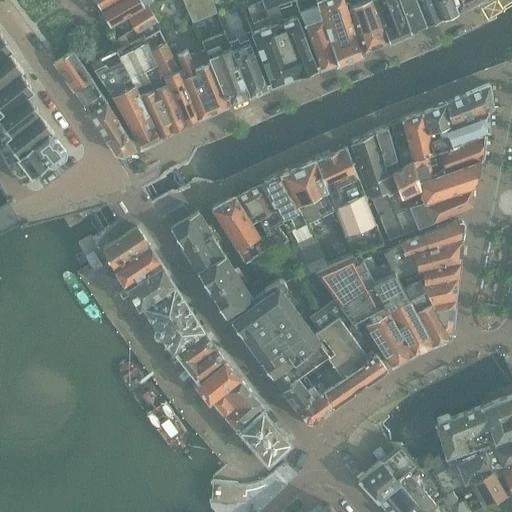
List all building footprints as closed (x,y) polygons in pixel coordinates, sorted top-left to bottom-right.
[(94,0),(100,11),(120,0),(94,0)] [(148,5),(155,0),(120,0),(100,11),(108,29),(128,18),(144,7),(148,5)] [(213,12),(209,0),(182,0),(191,21),(213,12)] [(283,16),(282,11),(279,3),(288,0),(261,0),(263,2),(248,8),(256,29),(250,31),(270,85),(299,74),(317,68),(300,16),(284,21),(282,16),(283,16)] [(363,50),(347,0),(316,0),(319,5),(302,12),(321,67),(363,50)] [(387,40),(371,0),(347,0),(363,50),(387,40)] [(411,30),(398,0),(371,0),(387,40),(411,30)] [(426,24),(416,0),(398,0),(411,30),(426,24)] [(441,18),(435,0),(416,0),(426,24),(441,18)] [(457,11),(452,0),(435,0),(441,18),(457,11)] [(479,0),(452,0),(457,11),(460,10),(479,0)] [(141,31),(157,21),(148,5),(144,7),(128,18),(134,29),(124,35),(127,39),(119,44),(121,46),(142,34),(141,31)] [(200,117),(168,47),(159,30),(162,29),(157,21),(141,31),(142,34),(184,124),(200,117)] [(0,33),(0,151),(3,158),(7,163),(7,165),(12,172),(23,184),(36,173),(38,176),(64,156),(65,150),(57,140),(54,140),(50,135),(53,132),(52,131),(40,115),(41,114),(40,113),(28,96),(34,91),(33,90),(21,73),(23,71),(22,70),(9,53),(13,50),(12,49),(0,33)] [(184,124),(142,34),(121,46),(117,48),(157,136),(158,138),(163,139),(169,136),(171,132),(170,130),(184,124)] [(250,95),(227,43),(224,34),(202,42),(205,50),(229,104),(250,95)] [(266,88),(248,43),(239,47),(236,39),(227,43),(250,95),(266,88)] [(229,104),(205,50),(188,56),(186,50),(178,53),(175,44),(168,47),(200,117),(229,104)] [(157,136),(117,48),(89,63),(118,108),(139,146),(157,136)] [(57,60),(53,63),(58,69),(73,92),(82,105),(100,93),(92,81),(91,79),(91,78),(73,54),(71,51),(60,58),(57,60)] [(488,84),(445,103),(452,124),(487,111),(492,107),(488,84)] [(100,93),(82,105),(88,114),(115,154),(122,155),(124,154),(126,153),(134,148),(106,102),(100,93)] [(445,103),(422,113),(427,132),(452,124),(445,103)] [(432,153),(413,159),(418,181),(446,172),(440,154),(460,147),(460,142),(485,133),(488,129),(487,112),(487,111),(452,124),(427,132),(431,149),(432,153)] [(391,126),(396,148),(401,167),(413,159),(432,153),(431,149),(427,132),(422,113),(404,120),(391,126)] [(387,128),(375,133),(388,176),(392,175),(391,173),(397,170),(396,160),(393,148),(387,128)] [(375,133),(351,143),(351,144),(371,198),(387,192),(388,194),(398,191),(392,175),(388,176),(375,133)] [(460,147),(440,154),(446,172),(482,159),(485,133),(460,142),(460,147)] [(330,154),(315,161),(335,209),(345,235),(350,250),(352,253),(383,242),(376,223),(375,223),(366,200),(371,198),(351,144),(346,147),(330,154)] [(397,170),(391,173),(392,175),(398,191),(401,199),(420,189),(418,181),(413,159),(401,167),(396,148),(393,148),(396,160),(397,170)] [(398,191),(388,194),(395,212),(405,208),(423,203),(472,186),(475,186),(482,159),(446,172),(418,181),(420,189),(401,199),(398,191)] [(315,161),(278,177),(297,211),(299,211),(306,223),(335,209),(315,161)] [(278,177),(261,185),(282,223),(288,232),(292,229),(306,223),(299,211),(297,211),(278,177)] [(245,192),(235,197),(252,223),(258,220),(265,233),(279,247),(288,239),(277,226),(282,223),(261,185),(245,192)] [(387,192),(371,198),(378,216),(389,240),(472,206),(472,186),(423,203),(405,208),(395,212),(388,194),(387,192)] [(235,197),(213,210),(245,263),(246,263),(250,260),(272,246),(261,233),(258,235),(252,223),(235,197)] [(192,264),(224,316),(232,311),(252,299),(198,211),(190,216),(183,204),(164,214),(194,263),(192,264)] [(400,244),(383,252),(388,262),(394,273),(396,277),(398,279),(417,270),(457,261),(460,261),(464,225),(460,220),(400,244)] [(113,265),(147,243),(136,226),(102,248),(113,265)] [(312,236),(305,240),(315,261),(316,261),(320,259),(323,257),(313,238),(312,236)] [(298,243),(297,243),(307,265),(315,261),(305,240),(298,243)] [(125,287),(161,265),(147,243),(113,265),(111,266),(125,287)] [(324,267),(315,271),(341,307),(351,321),(361,316),(368,326),(392,365),(435,345),(416,312),(408,297),(403,288),(400,283),(398,279),(396,277),(394,273),(388,262),(376,268),(371,257),(363,261),(362,259),(361,256),(361,255),(360,255),(360,254),(359,254),(358,254),(357,254),(356,254),(353,256),(352,254),(327,266),(324,267)] [(417,270),(398,279),(400,283),(403,288),(420,279),(422,283),(424,283),(458,275),(460,261),(457,261),(417,270)] [(138,309),(142,306),(174,286),(161,265),(125,287),(138,309)] [(420,279),(403,288),(408,297),(416,312),(432,303),(455,300),(458,278),(458,275),(424,283),(422,283),(420,279)] [(230,321),(283,393),(301,379),(329,355),(282,293),(285,290),(286,284),(283,280),(278,280),(252,299),(232,311),(236,316),(230,321)] [(204,332),(174,286),(142,306),(157,330),(155,332),(154,334),(156,337),(159,337),(161,336),(172,354),(176,351),(204,332)] [(368,358),(346,327),(338,317),(342,313),(332,300),(309,318),(308,322),(322,341),(324,339),(335,354),(325,361),(329,367),(311,382),(313,385),(331,409),(333,407),(385,368),(375,353),(368,358)] [(432,303),(416,312),(435,345),(450,338),(455,300),(432,303)] [(188,367),(215,348),(204,332),(176,351),(188,367)] [(199,381),(224,362),(215,348),(188,367),(199,381)] [(195,384),(208,402),(213,398),(239,379),(224,362),(199,381),(195,384)] [(291,444),(266,416),(263,411),(262,412),(257,407),(261,404),(239,379),(213,398),(235,426),(236,426),(240,431),(239,431),(267,464),(291,444)] [(305,422),(311,423),(331,409),(313,385),(309,389),(301,379),(283,393),(296,409),(305,422)] [(511,433),(511,395),(436,426),(445,460),(494,441),(511,433)] [(507,466),(511,463),(511,433),(494,441),(445,460),(446,462),(452,460),(454,466),(449,468),(450,470),(434,477),(442,495),(470,481),(501,466),(502,468),(507,466)] [(377,501),(409,473),(408,472),(415,466),(398,446),(358,479),(359,479),(358,480),(377,501)] [(509,491),(511,489),(511,468),(509,470),(507,466),(502,468),(501,466),(470,481),(475,492),(464,497),(468,504),(473,511),(509,491)] [(435,505),(409,473),(377,501),(386,511),(425,511),(426,511),(435,505)] [(511,511),(511,489),(509,491),(473,511),(511,511)]
